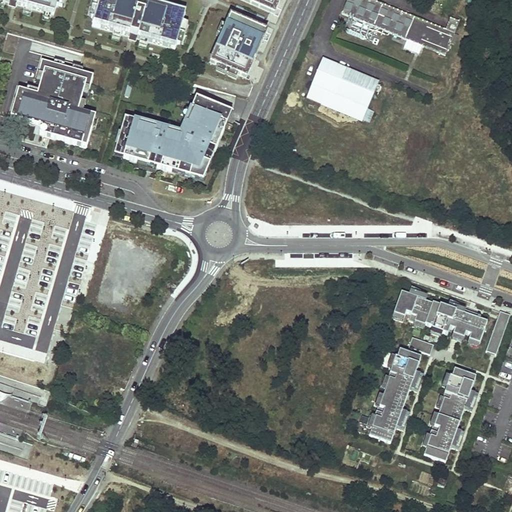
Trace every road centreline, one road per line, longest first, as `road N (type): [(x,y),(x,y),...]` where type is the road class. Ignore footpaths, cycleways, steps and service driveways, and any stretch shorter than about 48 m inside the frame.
road 1 (tertiary): [(74,511),(214,254)]
road 2 (tertiary): [(225,214),(238,161),(307,0)]
road 3 (residential): [(0,171),(199,229)]
road 4 (residential): [(357,246),(511,300)]
road 5 (residential): [(511,268),(447,244),(357,246)]
